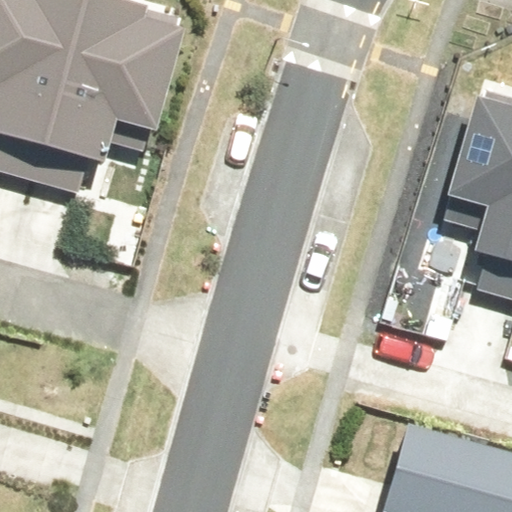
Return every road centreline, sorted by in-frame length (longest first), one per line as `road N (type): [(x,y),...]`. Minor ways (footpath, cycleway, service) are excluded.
road 1 (residential): [(357,0),(246,329)]
road 2 (residential): [(246,329),(511,405)]
road 3 (residential): [(0,260),(246,329)]
road 4 (residential): [(246,329),(194,511)]
